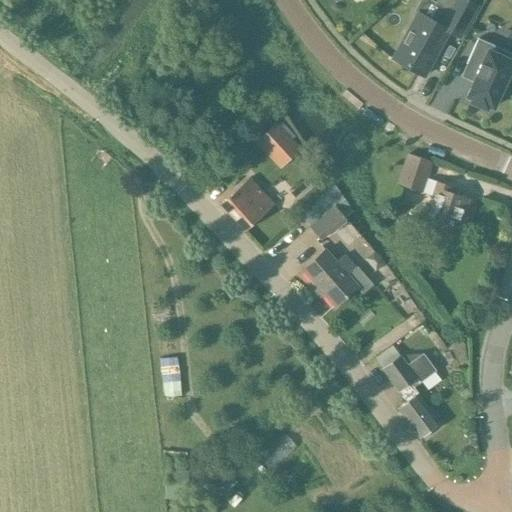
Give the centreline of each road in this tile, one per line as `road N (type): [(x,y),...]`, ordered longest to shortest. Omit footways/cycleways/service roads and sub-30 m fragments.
road 1 (unclassified): [(505,498),(464,501),(437,487),(276,283),(136,142),(0,34)]
road 2 (residential): [(511,162),(385,111),(350,84),(277,0)]
road 3 (unclassified): [(505,498),(493,404),(511,308)]
